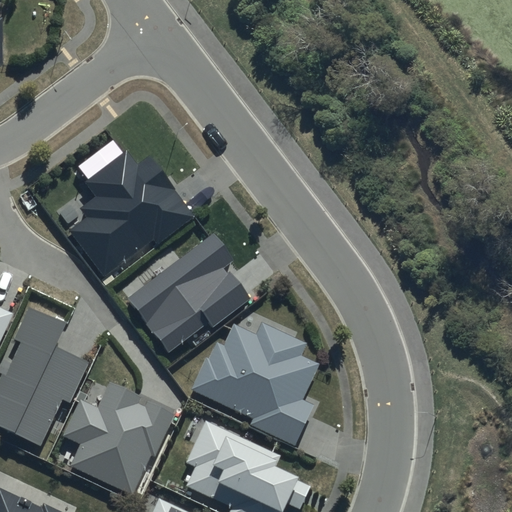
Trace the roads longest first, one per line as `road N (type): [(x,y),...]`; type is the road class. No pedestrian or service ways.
road 1 (residential): [(375,511),(393,426),(377,335),(319,236),(157,27)]
road 2 (residential): [(0,146),(157,27)]
